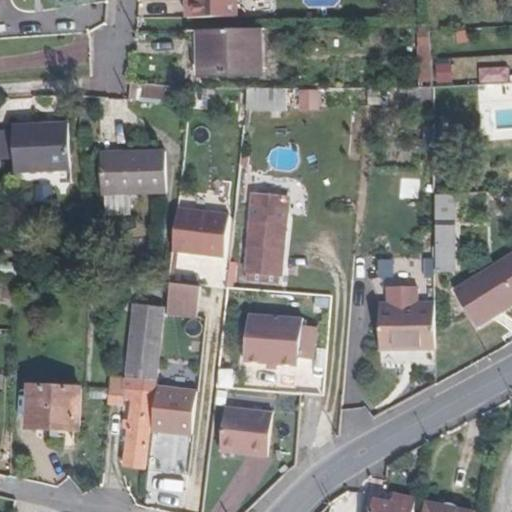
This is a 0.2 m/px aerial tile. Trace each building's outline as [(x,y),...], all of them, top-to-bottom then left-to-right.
[(186,0),(187,19),(238,18),(237,0),(186,0)] [(0,19),(0,38),(8,38),(7,19),(0,19)] [(263,29),(199,31),(200,79),(264,77),(263,29)] [(248,87),(247,109),(269,111),(270,88),(248,87)] [(69,126),(30,128),(30,125),(14,126),(16,174),(72,171),(69,126)] [(166,151),(126,152),(126,158),(101,158),(102,196),(167,194),(166,151)] [(281,285),(289,198),(254,195),(246,273),(261,274),(261,283),(281,285)] [(456,272),(455,195),(436,195),(436,273),(456,272)] [(178,208),(173,251),(225,257),(230,214),(178,208)] [(511,307),(511,254),(455,291),(478,329),(511,307)] [(261,274),(246,273),(246,282),(261,283),(261,274)] [(170,312),(199,315),(203,286),(173,282),(170,312)] [(157,385),(166,308),(134,304),(126,378),(125,390),(133,391),(154,393),(157,393),(157,385)] [(435,304),(380,304),(381,351),(435,350),(435,304)] [(304,320),(252,316),(249,362),(271,364),(280,365),(301,366),(301,358),(317,359),(319,327),(304,326),(304,320)] [(126,378),(111,377),(110,388),(125,390),(126,378)] [(198,390),(157,385),(157,393),(153,429),(193,433),(198,390)] [(82,389),(30,386),(28,429),(80,432),(82,389)] [(125,390),(110,388),(109,398),(124,400),(125,390)] [(146,468),(154,393),(133,391),(125,466),(146,468)] [(228,406),(223,450),(270,455),(275,411),(228,406)] [(148,470),(146,503),(184,505),(186,472),(148,470)] [(414,511),(417,501),(396,496),(394,505),(376,501),(374,511),(414,511)] [(467,511),(428,503),(426,511),(467,511)]
